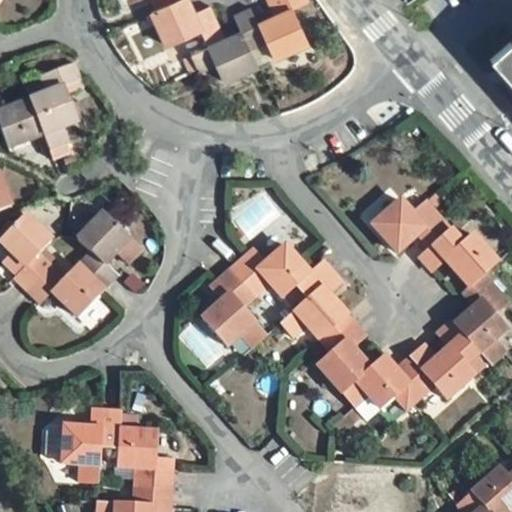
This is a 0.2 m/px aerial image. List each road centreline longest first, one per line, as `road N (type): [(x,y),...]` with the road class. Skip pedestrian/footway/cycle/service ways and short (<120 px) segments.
road 1 (residential): [(277,140),(290,177),(407,317)]
road 2 (residential): [(198,133),(174,257),(138,339)]
road 3 (residential): [(138,339),(263,494)]
road 4 (residential): [(138,339),(85,366),(30,376),(0,332)]
road 5 (residential): [(198,133),(142,109),(97,67),(82,26)]
road 6 (residential): [(416,65),(316,127),(277,140)]
road 7 (residential): [(416,65),(511,176)]
